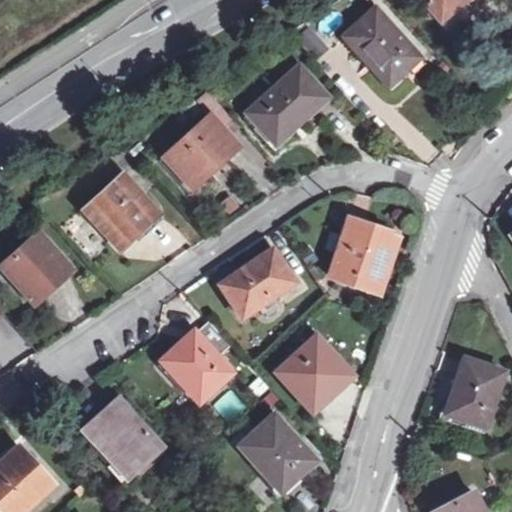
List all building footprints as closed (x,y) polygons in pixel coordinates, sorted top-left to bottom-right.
[(425,0),(439,15),(448,26),(470,7),(464,0),(425,0)] [(345,36),(369,64),(373,61),(393,83),(400,91),(421,57),(376,8),(345,36)] [(245,115),(276,151),(296,132),(301,127),(298,123),(327,97),(299,66),(245,115)] [(210,113),(226,131),(235,124),(208,93),(199,100),(210,113)] [(238,144),(226,131),(210,113),(160,160),(191,194),(209,176),(218,169),(215,165),(238,144)] [(111,160),(124,175),(142,195),(155,184),(124,149),(111,160)] [(86,210),(98,223),(102,218),(123,241),(139,227),(156,211),(142,195),(124,175),(86,210)] [(102,218),(98,223),(118,246),(123,241),(102,218)] [(349,218),(331,273),(377,289),(384,271),(390,252),(386,250),(392,232),(349,218)] [(71,268),(40,234),(5,264),(36,299),(53,285),(71,268)] [(263,261),(277,252),(273,246),(244,266),(247,271),(263,261)] [(295,280),(277,252),(263,261),(247,271),(244,266),(221,281),(243,315),(295,280)] [(196,332),(194,331),(181,342),(163,359),(201,400),(232,371),(218,355),(230,345),(208,320),(196,332)] [(310,330),(305,325),(298,332),(303,337),(310,330)] [(280,368),(307,398),(312,393),(321,402),(344,381),(351,375),(315,336),(280,368)] [(448,413),(486,426),(503,371),(466,358),(457,386),(448,413)] [(161,445),(118,398),(103,412),(86,427),(129,475),(161,445)] [(241,444),(278,484),(294,470),(298,475),(306,468),(316,458),(275,413),(241,444)] [(20,511),(53,483),(20,446),(0,464),(0,501),(10,511),(20,511)] [(294,470),(278,484),(282,489),(298,475),(294,470)] [(483,511),(473,492),(437,511),(483,511)]
